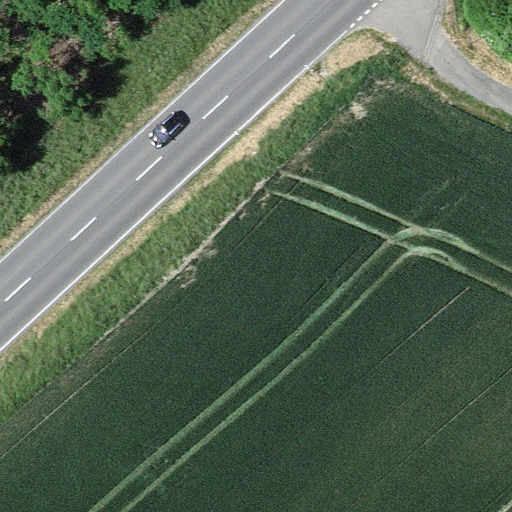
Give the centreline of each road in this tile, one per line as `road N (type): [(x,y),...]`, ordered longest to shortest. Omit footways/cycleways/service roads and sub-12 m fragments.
road 1 (secondary): [(333,0),(0,306)]
road 2 (track): [(511,102),(443,58),(402,0)]
